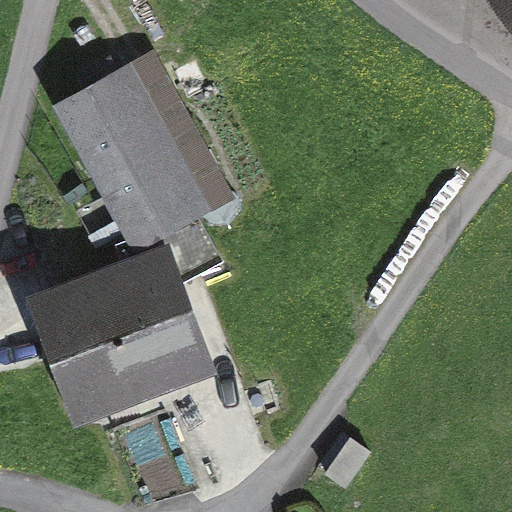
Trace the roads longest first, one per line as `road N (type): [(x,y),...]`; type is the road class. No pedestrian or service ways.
road 1 (unclassified): [(44,0),(0,187)]
road 2 (unclassified): [(379,0),(511,97)]
